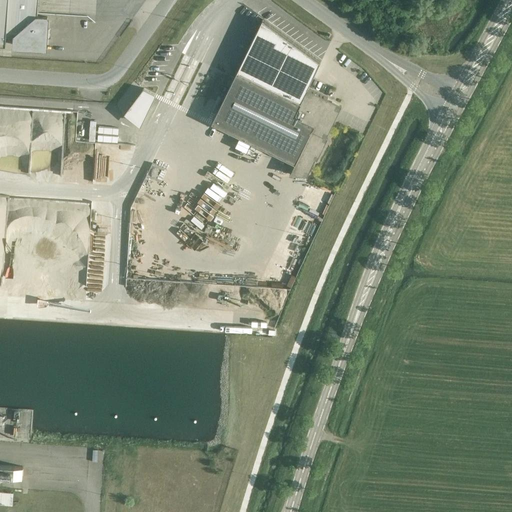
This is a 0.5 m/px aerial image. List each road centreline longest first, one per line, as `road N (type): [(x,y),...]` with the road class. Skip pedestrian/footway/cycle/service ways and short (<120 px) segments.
road 1 (primary): [(288,511),(325,391),(451,112)]
road 2 (unknown): [(179,132),(172,172),(159,188),(0,181)]
road 3 (unclassified): [(169,0),(110,78),(0,75)]
road 4 (unknown): [(151,124),(0,117)]
road 5 (unknown): [(218,44),(196,40),(163,53),(151,124)]
